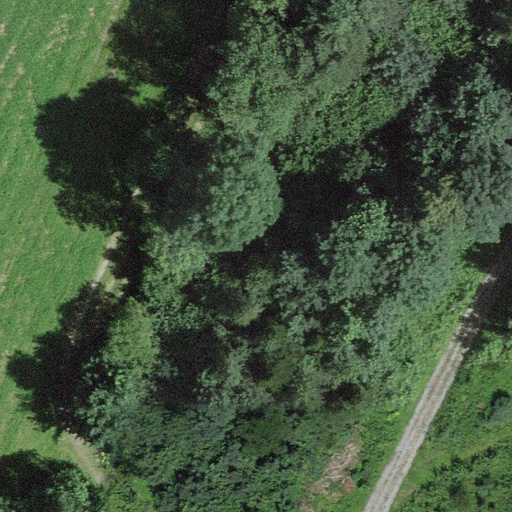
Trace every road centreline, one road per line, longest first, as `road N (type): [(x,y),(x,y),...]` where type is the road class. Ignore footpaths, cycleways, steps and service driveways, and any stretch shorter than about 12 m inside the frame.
road 1 (track): [(125,511),(82,442),(75,414),(81,351),(229,0)]
road 2 (track): [(511,249),(369,511)]
